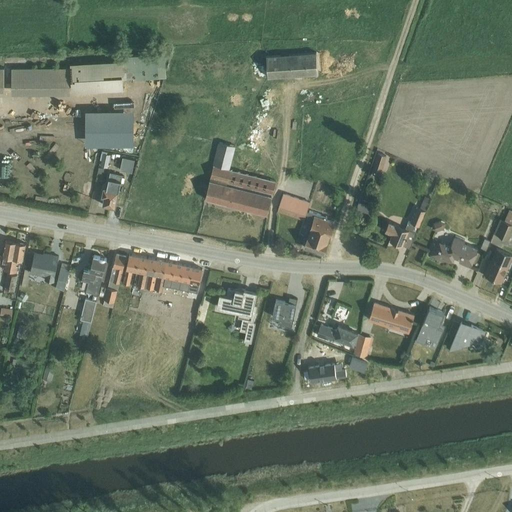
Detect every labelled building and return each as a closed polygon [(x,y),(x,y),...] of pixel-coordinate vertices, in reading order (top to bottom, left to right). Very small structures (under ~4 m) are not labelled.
[(121,49),(70,52),(72,92),(124,89),(123,78),(135,78),(135,79),(167,77),(165,54),(122,56),(121,49)] [(316,52),(267,55),(268,77),(318,74),(316,52)] [(70,67),(11,68),(12,94),(70,93),(70,67)] [(220,142),(205,199),(267,214),(272,196),(227,184),(227,182),(273,194),(275,181),(230,169),(235,146),(220,142)] [(103,153),(101,166),(108,167),(110,154),(103,153)] [(379,153),(376,164),(383,166),(386,155),(379,153)] [(104,187),(102,196),(105,197),(103,205),(115,207),(123,172),(112,170),(110,182),(110,183),(109,188),(104,187)] [(284,193),(278,211),(304,220),(310,202),(284,193)] [(389,221),(385,230),(393,233),(390,240),(396,242),(396,244),(402,246),(403,244),(410,248),(427,210),(425,210),(430,198),(425,195),(420,208),(417,206),(410,221),(408,221),(405,228),(389,221)] [(358,202),(356,208),(370,213),(372,206),(358,202)] [(500,218),(494,233),(507,239),(511,226),(511,209),(509,208),(504,220),(500,218)] [(314,219),(304,247),(324,254),(334,222),(326,220),(327,217),(309,210),(307,217),(314,219)] [(433,222),(432,227),(437,230),(444,227),(446,222),(441,219),(433,222)] [(464,240),(455,236),(450,245),(435,239),(428,255),(443,261),(446,260),(450,261),(451,261),(452,261),(453,260),(454,257),(456,257),(457,257),(461,259),(459,261),(471,266),(479,248),(464,242),(464,240)] [(485,238),(480,248),(486,250),(490,240),(485,238)] [(10,271),(16,241),(6,240),(3,256),(2,263),(5,264),(4,270),(10,271)] [(16,241),(10,271),(17,272),(18,266),(19,266),(20,259),(23,260),(26,243),(16,241)] [(511,254),(497,248),(485,275),(487,276),(501,282),(511,258),(511,254)] [(34,253),(30,273),(45,276),(44,280),(54,281),(59,256),(48,254),(48,255),(44,254),(44,253),(43,253),(43,254),(34,253)] [(110,281),(119,283),(126,256),(116,254),(114,267),(113,267),(110,281)] [(137,271),(140,256),(129,254),(124,283),(129,285),(132,270),(137,271)] [(85,298),(80,319),(83,319),(81,326),(90,328),(107,258),(94,255),(90,270),(85,269),(82,280),(88,282),(86,291),(93,293),(92,299),(85,298)] [(140,256),(137,271),(140,272),(137,286),(144,288),(147,273),(150,258),(140,256)] [(150,258),(147,273),(150,274),(147,288),(153,289),(156,275),(158,259),(150,258)] [(158,259),(156,275),(158,275),(155,289),(162,290),(165,276),(167,261),(158,259)] [(167,261),(165,276),(168,277),(165,291),(172,293),(175,278),(176,263),(167,261)] [(62,262),(55,288),(64,290),(71,265),(62,262)] [(175,278),(172,293),(173,293),(180,295),(183,280),(185,265),(176,263),(175,278)] [(183,280),(180,295),(188,296),(191,282),(194,267),(185,265),(183,280)] [(194,267),(191,282),(193,282),(190,297),(197,298),(203,268),(194,267)] [(7,273),(4,288),(15,290),(18,275),(7,273)] [(107,287),(104,297),(104,299),(105,299),(103,305),(113,308),(119,283),(110,281),(108,287),(107,287)] [(220,294),(217,307),(239,312),(238,317),(242,318),(240,330),(246,331),(244,341),(251,342),(256,322),(254,322),(257,306),(254,305),(257,292),(242,289),(242,290),(235,289),(235,290),(228,288),(227,295),(220,294)] [(276,299),(272,316),(280,318),(278,324),(292,327),(298,298),(290,297),(289,302),(276,299)] [(192,301),(187,319),(196,321),(200,303),(192,301)] [(374,301),(369,319),(409,332),(415,314),(374,301)] [(430,306),(416,338),(425,342),(427,336),(438,341),(443,328),(438,326),(443,312),(444,313),(442,311),(430,306)] [(455,335),(461,321),(454,318),(448,332),(455,335)] [(115,339),(120,323),(111,320),(106,337),(115,339)] [(461,321),(455,335),(450,346),(462,344),(462,343),(473,341),(473,340),(482,339),(482,338),(486,329),(481,327),(462,320),(461,321)] [(354,344),(358,332),(337,323),(336,328),(321,323),(317,335),(345,344),(346,341),(354,344)] [(20,324),(17,337),(25,339),(28,326),(20,324)] [(358,332),(354,344),(356,345),(354,353),(367,356),(369,346),(371,346),(374,337),(358,332)] [(317,347),(317,344),(310,342),(305,358),(304,364),(307,380),(320,378),(317,362),(309,363),(309,359),(313,361),(317,347)] [(344,353),(342,359),(359,366),(361,359),(344,353)] [(43,377),(43,378),(51,381),(56,365),(48,362),(43,377)] [(331,367),(321,369),(322,378),(343,374),(341,364),(336,364),(336,362),(330,363),(331,367)]
